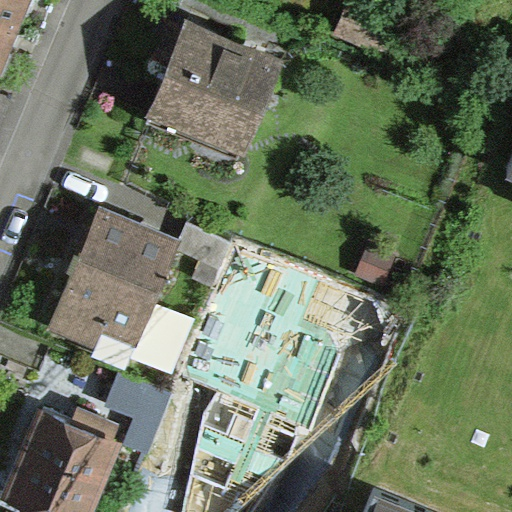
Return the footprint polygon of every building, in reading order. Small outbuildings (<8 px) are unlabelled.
[(0,0),(0,19),(26,30),(38,0),(0,0)] [(410,23),(351,1),(338,35),(397,57),(410,23)] [(26,30),(0,19),(0,80),(4,82),(26,30)] [(291,57),(193,20),(156,120),(254,156),(291,57)] [(180,243),(96,211),(50,330),(135,362),(180,243)] [(100,511),(131,441),(49,406),(10,494),(48,510),(48,511),(100,511)] [(297,511),(315,468),(223,432),(210,466),(175,452),(151,511),(297,511)]
